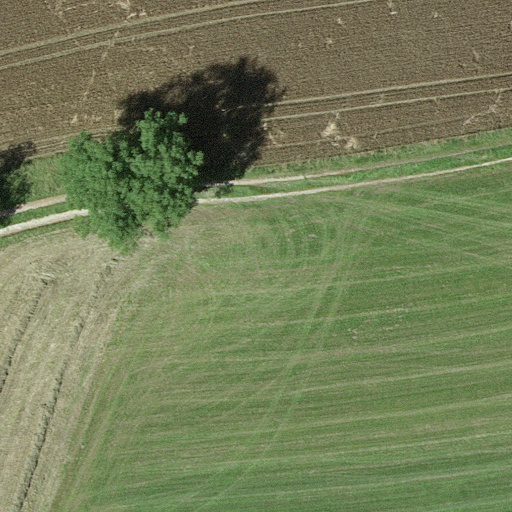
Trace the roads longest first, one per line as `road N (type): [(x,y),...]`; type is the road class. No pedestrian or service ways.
road 1 (track): [(0,222),(168,191),(324,182)]
road 2 (track): [(511,151),(324,182)]
